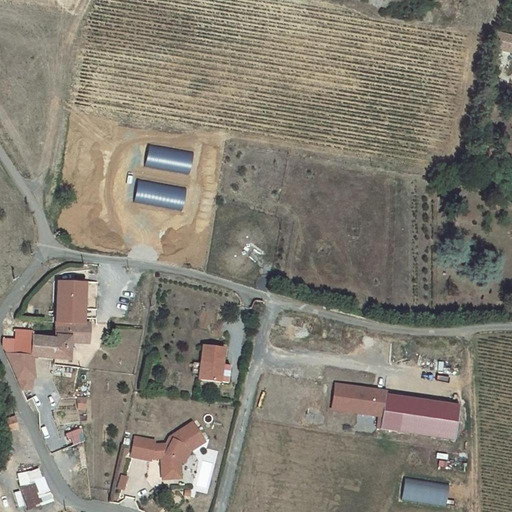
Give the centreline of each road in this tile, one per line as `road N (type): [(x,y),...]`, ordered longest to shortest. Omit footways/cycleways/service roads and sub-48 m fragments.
road 1 (track): [(271,298),(415,332),(511,327)]
road 2 (unclassified): [(45,249),(167,268),(271,298)]
road 3 (unclassified): [(0,348),(44,465),(67,501),(115,511)]
road 4 (unknown): [(214,511),(258,358)]
